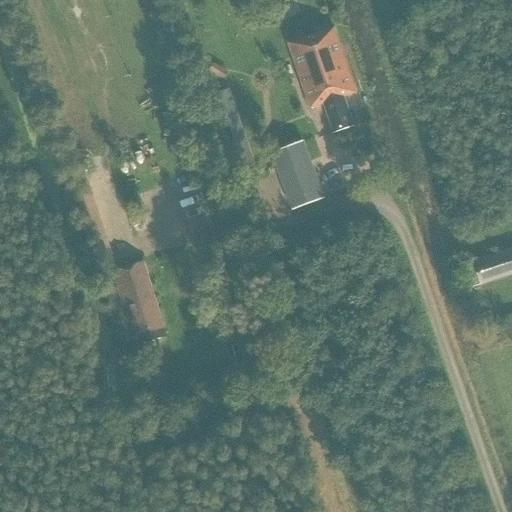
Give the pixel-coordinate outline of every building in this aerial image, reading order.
[(288,44),(311,107),(324,102),(335,131),(352,125),(342,96),(344,95),(343,91),(355,87),(333,28),(288,44)] [(242,128),(230,132),(244,171),(256,166),(242,128)] [(271,154),(293,210),(325,198),(303,141),(271,154)] [(235,214),(214,152),(190,159),(211,221),(235,214)] [(66,186),(91,261),(107,256),(82,181),(66,186)] [(511,250),(472,265),(480,287),(506,278),(505,275),(511,272),(511,250)] [(240,262),(193,258),(192,271),(202,272),(202,282),(238,285),(240,262)] [(166,335),(150,283),(143,261),(113,271),(124,307),(127,306),(138,344),(139,344),(141,350),(156,345),(154,339),(166,335)]
